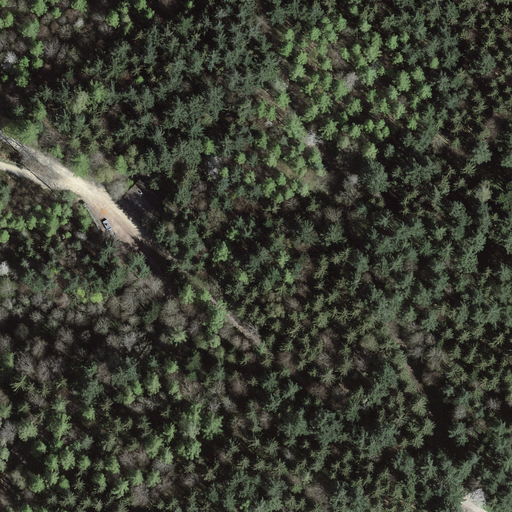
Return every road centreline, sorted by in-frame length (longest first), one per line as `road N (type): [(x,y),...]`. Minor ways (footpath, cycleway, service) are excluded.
road 1 (track): [(468,502),(406,341),(358,251),(271,45),(265,0)]
road 2 (track): [(117,210),(349,426),(479,511)]
road 3 (track): [(0,488),(54,420),(180,352),(185,330),(177,301),(117,210)]
road 4 (track): [(511,181),(426,168),(329,167)]
